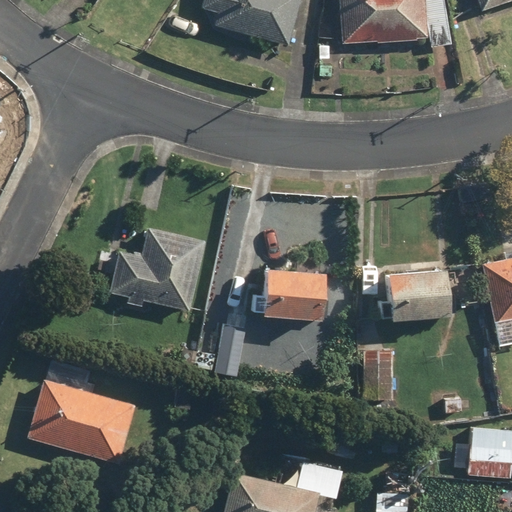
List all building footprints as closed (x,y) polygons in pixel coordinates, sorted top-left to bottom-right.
[(302,0),(204,0),(202,8),(220,13),(217,25),(291,44),(302,0)] [(342,0),(344,43),(427,39),(428,44),(452,42),(445,0),(342,0)] [(511,0),(473,0),(477,11),(511,0)] [(204,235),(146,225),(141,253),(120,249),(113,290),(124,292),(122,303),(144,307),(145,301),(191,309),(204,235)] [(511,253),(479,260),(492,323),(511,318),(511,253)] [(328,268),(263,263),(261,292),(253,292),(251,309),(324,315),(328,268)] [(453,264),(391,265),(392,315),(454,314),(453,264)] [(246,326),(222,322),(217,352),(185,347),(183,365),(238,374),(246,326)] [(395,350),(364,348),(362,399),(392,400),(395,350)] [(136,400),(86,387),(90,371),(47,360),(27,437),(120,461),(136,400)] [(511,426),(468,426),(467,478),(511,478),(511,426)] [(221,511),(318,511),(321,500),(333,503),(339,479),(301,469),(297,486),(232,470),(221,511)]
